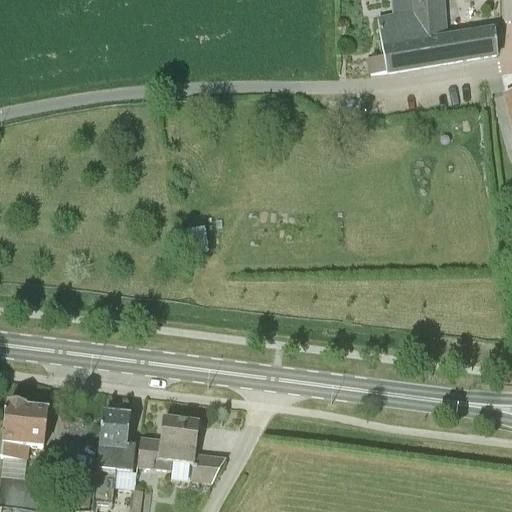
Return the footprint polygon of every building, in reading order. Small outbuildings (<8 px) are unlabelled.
[(392,0),(393,16),(378,20),(384,59),(369,61),(370,77),(386,76),(390,75),(390,76),(496,58),(494,35),(444,40),(444,36),(442,0),(392,0)] [(511,94),(503,97),(510,121),(511,129),(511,94)] [(208,254),(204,229),(186,232),(190,257),(208,254)] [(43,452),(45,434),(47,415),(26,412),(26,409),(6,407),(0,459),(26,463),(28,449),(43,452)] [(126,449),(130,420),(102,417),(100,437),(98,453),(93,493),(94,494),(92,506),(101,507),(111,508),(115,475),(132,477),(135,450),(126,449)] [(194,460),(196,448),(198,428),(162,423),(160,443),(159,445),(141,443),(137,471),(171,474),(173,464),(192,467),(190,486),(211,488),(224,463),(194,460)] [(0,494),(0,503),(21,506),(24,483),(2,481),(0,494)] [(49,486),(24,483),(21,506),(46,509),(49,486)] [(74,511),(89,511),(91,489),(76,488),(74,511)] [(134,495),(131,511),(139,511),(142,496),(134,495)]
